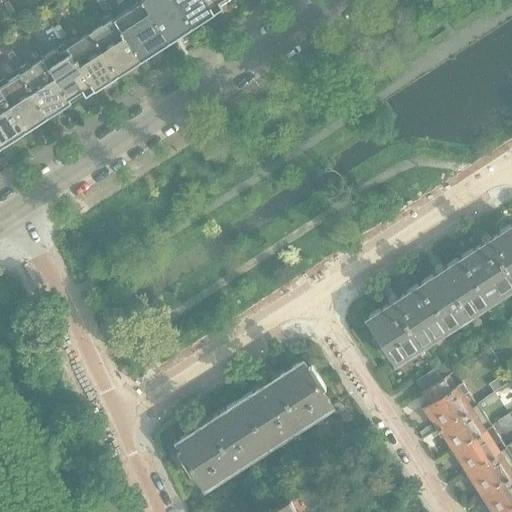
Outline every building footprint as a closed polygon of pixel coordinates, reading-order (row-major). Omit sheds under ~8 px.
[(108,9),(102,0),(98,0),(97,1),(104,11),(108,9)] [(169,41),(141,0),(139,0),(113,17),(140,60),(169,41)] [(191,26),(175,0),(141,0),(169,41),(191,26)] [(214,11),(214,10),(207,0),(175,0),(191,26),(214,11)] [(226,0),(207,0),(214,10),(222,5),(221,3),(226,0)] [(15,12),(9,1),(4,4),(11,14),(15,12)] [(140,60),(113,17),(111,13),(100,20),(103,24),(91,32),(117,74),(140,60)] [(66,35),(59,25),(56,27),(62,37),(66,35)] [(117,74),(91,32),(78,40),(75,36),(65,43),(94,88),(94,89),(95,88),(96,88),(117,74)] [(94,88),(65,43),(42,58),(43,59),(70,101),(84,92),(86,93),(94,88)] [(20,62),(13,51),(8,54),(15,65),(20,62)] [(48,115),(70,101),(43,59),(31,66),(28,62),(18,69),(20,73),(48,115)] [(48,115),(20,73),(8,81),(6,77),(0,80),(0,90),(25,130),(48,115)] [(25,130),(0,90),(0,140),(3,144),(25,130)] [(511,224),(460,257),(488,299),(511,283),(511,224)] [(488,299),(460,257),(419,284),(446,326),(488,299)] [(420,343),(446,326),(419,284),(366,318),(377,334),(373,336),(383,352),(387,350),(395,363),(422,346),(420,343)] [(269,446),(332,405),(322,390),(326,387),(316,373),(313,375),(308,367),(302,359),(252,392),(251,391),(239,399),(269,446)] [(424,390),(443,378),(436,368),(417,380),(424,390)] [(438,428),(477,403),(463,382),(459,384),(452,373),(443,378),(424,390),(422,392),(429,403),(424,406),(438,427),(437,428),(438,428)] [(492,424),(483,410),(499,398),(495,391),(477,403),(438,428),(438,429),(441,428),(454,448),(492,424)] [(205,487),(269,446),(239,399),(227,407),(227,408),(177,440),(182,448),(180,449),(186,457),(182,460),(191,474),(195,471),(205,487)] [(502,427),(511,420),(511,418),(509,414),(498,421),(502,427)] [(468,471),(506,446),(492,424),(454,448),(468,471)] [(82,433),(89,446),(97,442),(90,429),(82,433)] [(511,473),(511,455),(511,454),(511,452),(511,442),(506,446),(468,471),(482,492),(511,473)] [(499,511),(511,504),(511,473),(482,492),(494,511),(499,511)] [(295,511),(288,498),(262,511),(295,511)]
